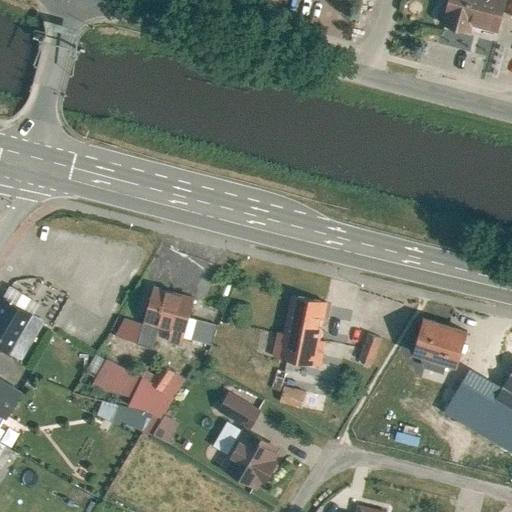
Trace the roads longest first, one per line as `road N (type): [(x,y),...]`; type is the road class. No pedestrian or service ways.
road 1 (primary): [(26,152),(511,277)]
road 2 (unclassified): [(98,0),(511,108)]
road 3 (residential): [(511,498),(338,450),(298,511)]
road 4 (unclassified): [(76,0),(26,152)]
